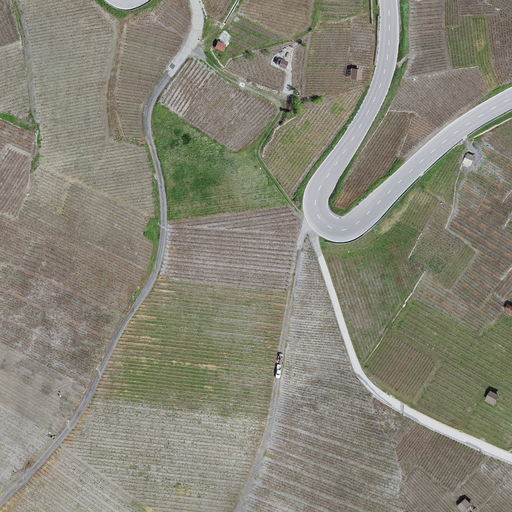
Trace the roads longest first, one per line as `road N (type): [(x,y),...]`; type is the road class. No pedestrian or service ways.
road 1 (track): [(191,44),(151,100),(147,122),(163,228),(150,283),(60,438),(0,502)]
road 2 (tertiary): [(511,97),(433,149),(356,223),(325,224),(315,198),(383,77),(387,0)]
road 3 (track): [(191,44),(214,67),(281,105),(256,150),(307,223)]
road 4 (track): [(16,0),(32,118),(23,123),(0,114)]
